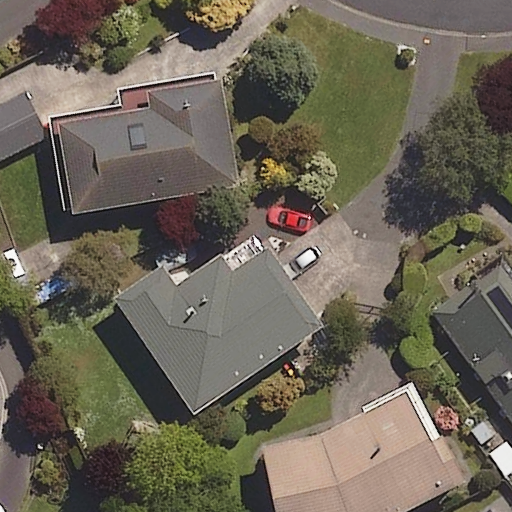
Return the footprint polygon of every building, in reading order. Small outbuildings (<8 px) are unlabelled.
[(234,185),(217,76),(142,88),(144,104),(55,119),(69,211),(234,185)] [(0,158),(44,137),(23,94),(0,105),(0,158)] [(316,327),(263,247),(227,270),(216,254),(170,284),(158,266),(113,296),(189,411),(316,327)] [(511,282),(502,269),(436,317),(511,421),(511,282)] [(407,388),(318,432),(257,445),(271,511),(396,511),(455,483),(407,388)] [(511,448),(506,440),(487,453),(511,489),(511,448)]
